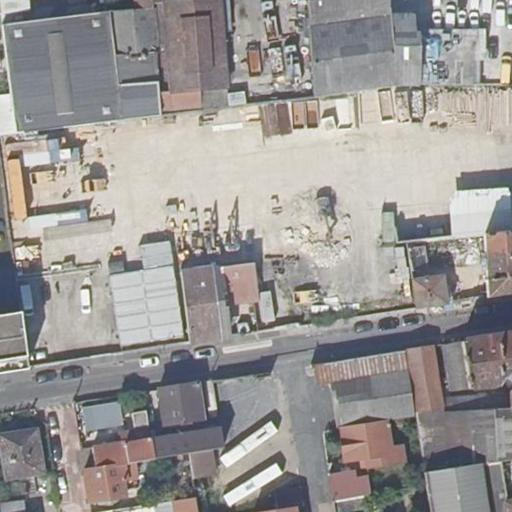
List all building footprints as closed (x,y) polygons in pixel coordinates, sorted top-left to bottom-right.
[(133,0),(134,11),(0,24),(0,35),(12,134),(21,133),(159,117),(149,0),(133,0)] [(29,0),(2,0),(3,9),(31,5),(29,0)] [(226,91),(218,0),(211,0),(166,3),(166,0),(149,0),(159,117),(160,117),(170,116),(201,112),(199,89),(208,88),(209,93),(226,91)] [(306,0),(313,97),(394,86),(477,87),(482,30),(422,29),(421,6),(388,7),(387,0),(306,0)] [(227,109),(226,91),(209,93),(208,88),(199,89),(201,112),(227,109)] [(6,140),(7,152),(53,149),(52,138),(6,140)] [(7,171),(15,236),(132,223),(126,170),(79,176),(77,163),(7,171)] [(511,232),(508,233),(486,236),(481,236),(485,299),(511,294),(511,232)] [(425,270),(422,248),(404,251),(408,273),(425,270)] [(247,264),(219,267),(220,278),(223,299),(223,301),(251,298),(247,264)] [(223,299),(220,278),(212,279),(210,269),(180,272),(188,346),(214,342),(213,329),(225,327),(222,309),(210,310),(209,301),(223,299)] [(445,305),(441,276),(409,282),(413,310),(445,305)] [(0,375),(26,371),(19,313),(0,316),(0,375)] [(511,409),(511,335),(441,346),(449,394),(470,392),(470,390),(498,386),(500,382),(500,380),(504,380),(511,385),(511,389),(509,393),(509,396),(510,410),(511,409)] [(484,411),(483,397),(441,400),(432,348),(403,352),(406,371),(413,414),(442,409),(442,414),(484,411)] [(399,372),(395,353),(311,367),(314,387),(330,385),(399,373),(399,372)] [(413,414),(406,371),(399,372),(399,373),(330,385),(336,430),(339,430),(385,422),(414,418),(413,415),(413,414)] [(217,417),(211,382),(203,384),(209,418),(217,417)] [(202,419),(196,384),(157,390),(162,426),(202,419)] [(154,409),(152,392),(142,393),(144,410),(154,409)] [(510,410),(509,396),(483,397),(484,411),(510,410)] [(118,401),(80,406),(84,437),(122,431),(118,401)] [(511,460),(511,409),(510,410),(484,411),(442,414),(413,415),(414,418),(423,475),(478,466),(511,460)] [(149,440),(144,412),(129,414),(133,434),(120,436),(121,443),(123,443),(126,465),(133,463),(151,460),(149,440)] [(385,422),(339,430),(344,463),(365,459),(366,469),(403,463),(400,447),(389,448),(385,422)] [(222,449),(219,429),(149,440),(151,460),(175,457),(187,455),(198,453),(222,449)] [(0,435),(0,458),(3,481),(42,475),(35,430),(0,435)] [(126,465),(123,443),(121,443),(91,448),(94,470),(122,465),(126,465)] [(202,478),(198,453),(187,455),(191,480),(202,478)] [(191,480),(187,455),(175,457),(179,481),(191,480)] [(136,488),(133,463),(126,465),(122,465),(125,482),(121,483),(122,494),(128,489),(136,488)] [(122,494),(121,483),(125,482),(122,465),(94,470),(83,471),(87,503),(123,498),(122,494)] [(485,507),(478,466),(423,475),(425,486),(428,511),(511,511),(511,501),(504,503),(504,505),(485,507)] [(356,487),(354,473),(328,476),(332,503),(369,496),(367,485),(356,487)] [(302,507),(300,489),(273,494),(276,511),(302,507)] [(195,511),(194,499),(172,502),(173,511),(195,511)] [(365,511),(363,499),(332,504),(333,511),(365,511)] [(173,511),(172,502),(153,505),(153,511),(173,511)] [(21,511),(20,503),(0,505),(0,511),(21,511)]
